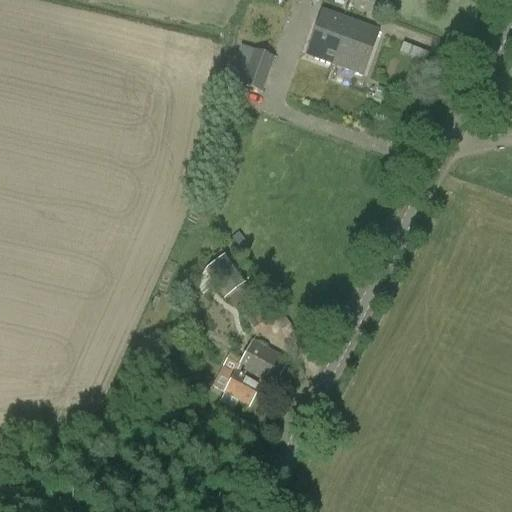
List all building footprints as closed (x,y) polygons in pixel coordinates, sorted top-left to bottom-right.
[(342,9),(345,0),(321,0),(321,1),(342,9)] [(304,56),(333,67),(342,43),(335,40),(343,20),(321,12),(304,56)] [(378,33),(343,20),(335,40),(342,43),(333,67),(361,78),(378,33)] [(240,87),(262,94),(274,59),(252,52),(240,87)] [(254,293),(247,283),(227,256),(203,273),(224,301),(229,297),(236,307),(254,293)] [(242,313),(256,337),(276,325),(263,301),(242,313)] [(253,343),(244,359),(230,352),(210,389),(249,409),(259,389),(269,395),(287,361),(253,343)]
